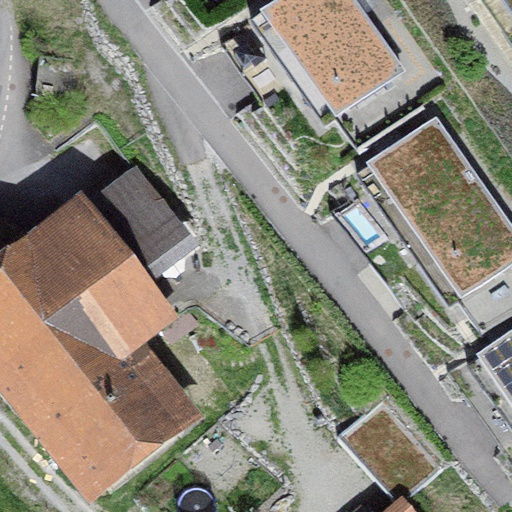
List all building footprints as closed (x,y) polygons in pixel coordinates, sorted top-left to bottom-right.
[(439,91),(369,0),(319,0),(297,21),(378,139),(439,91)] [(511,0),(503,0),(502,1),(511,13),(511,0)] [(65,66),(46,64),(40,108),(59,110),(65,66)] [(511,304),(511,203),(458,128),(405,172),(498,317),(511,304)] [(84,207),(0,271),(0,397),(88,511),(232,401),(84,207)]
